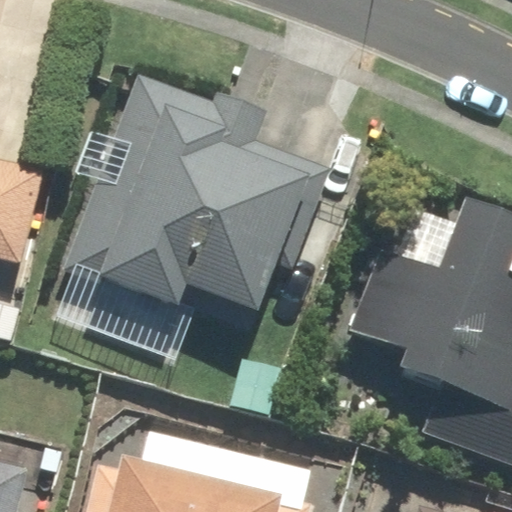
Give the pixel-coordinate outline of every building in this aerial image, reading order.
[(215,107),(137,78),(63,273),(175,315),(183,294),(257,321),(275,272),(294,279),(333,174),(255,145),(266,115),(218,97),(215,107)] [(0,263),(22,268),(42,173),(0,163),(0,263)] [(511,220),(463,203),(436,277),(379,256),(350,338),(406,359),(400,375),(439,389),(421,439),(511,470),(511,220)] [(38,305),(0,296),(0,356),(25,363),(38,305)] [(310,511),(311,507),(119,462),(116,472),(99,467),(87,511),(310,511)] [(0,511),(18,511),(28,476),(0,469),(0,511)]
